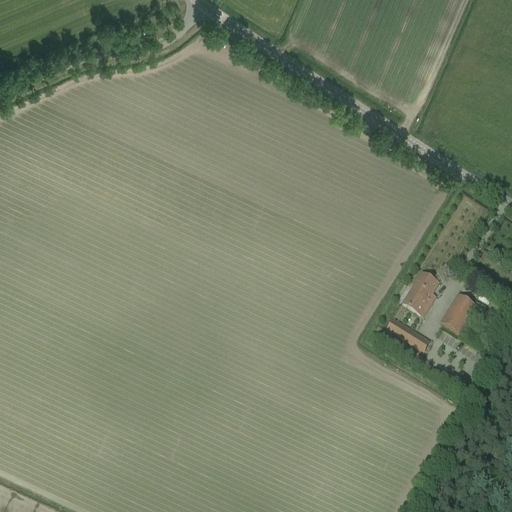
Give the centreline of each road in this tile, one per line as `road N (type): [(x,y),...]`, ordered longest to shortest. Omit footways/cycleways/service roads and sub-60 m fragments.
road 1 (tertiary): [(511,207),(203,7)]
road 2 (unclassified): [(0,93),(75,61),(150,50),(203,7)]
